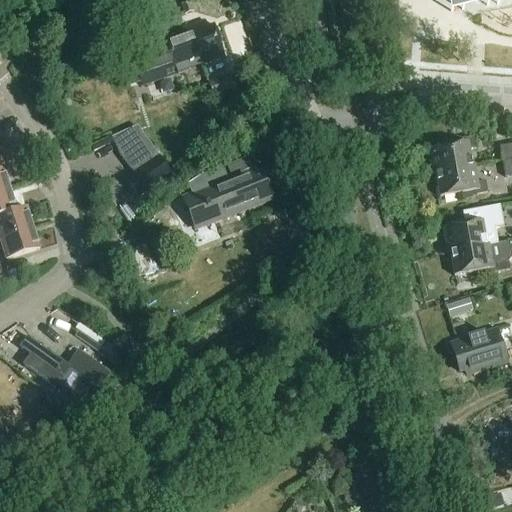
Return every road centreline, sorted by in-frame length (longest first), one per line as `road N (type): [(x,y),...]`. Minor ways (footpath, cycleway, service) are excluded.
road 1 (tertiary): [(436,511),(313,135)]
road 2 (residential): [(0,326),(61,284),(75,250),(51,149),(0,77)]
road 3 (residential): [(511,107),(425,106),(313,135)]
road 4 (tertiary): [(313,135),(269,0)]
